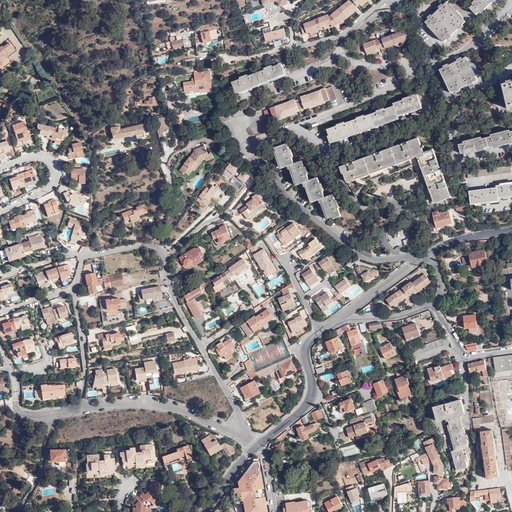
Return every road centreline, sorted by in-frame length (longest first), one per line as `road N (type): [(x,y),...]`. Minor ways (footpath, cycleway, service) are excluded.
road 1 (residential): [(82,257),(158,248),(181,315),(215,372)]
road 2 (residential): [(80,409),(159,404),(248,433)]
road 3 (tertiary): [(345,314),(306,347),(309,400),(258,445)]
road 4 (residential): [(0,213),(42,193),(55,177),(41,156),(0,168)]
road 5 (residential): [(74,288),(85,368),(80,409)]
